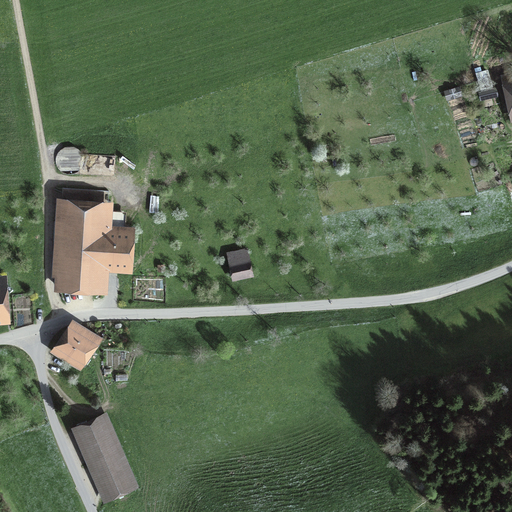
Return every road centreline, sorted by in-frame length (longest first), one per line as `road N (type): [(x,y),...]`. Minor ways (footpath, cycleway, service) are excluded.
road 1 (unclassified): [(31,330),(98,315),(390,300),(511,266)]
road 2 (track): [(15,0),(45,172),(48,273),(59,321)]
road 3 (unclassified): [(31,330),(52,416),(92,511)]
